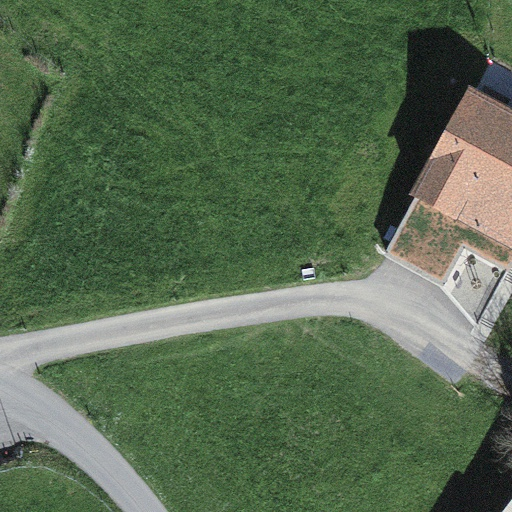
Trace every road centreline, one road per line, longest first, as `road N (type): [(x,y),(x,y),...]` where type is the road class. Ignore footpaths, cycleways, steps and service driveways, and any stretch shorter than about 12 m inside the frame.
road 1 (track): [(0,361),(261,311),(402,313),(484,357)]
road 2 (residential): [(0,384),(60,421),(147,511)]
